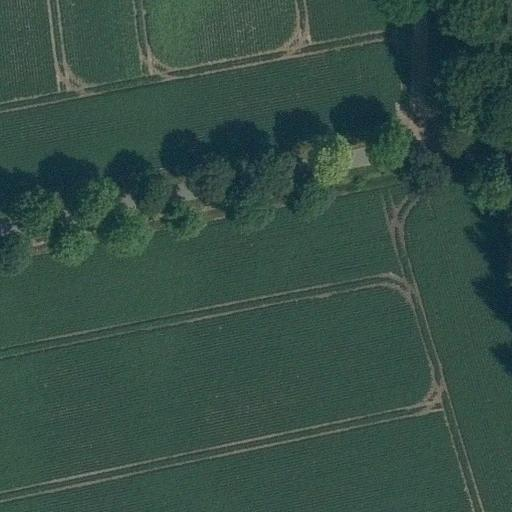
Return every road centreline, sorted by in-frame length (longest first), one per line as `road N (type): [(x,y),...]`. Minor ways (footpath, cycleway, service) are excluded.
road 1 (residential): [(511,138),(0,238)]
road 2 (track): [(430,154),(418,103),(418,0)]
